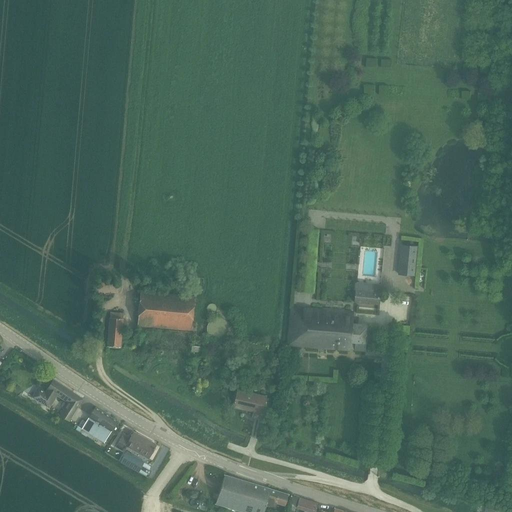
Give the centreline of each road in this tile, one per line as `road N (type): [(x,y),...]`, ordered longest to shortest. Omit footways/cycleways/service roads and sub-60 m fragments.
road 1 (tertiary): [(365,511),(203,456),(0,331)]
road 2 (unclassified): [(259,430),(250,455),(373,491),(388,310)]
